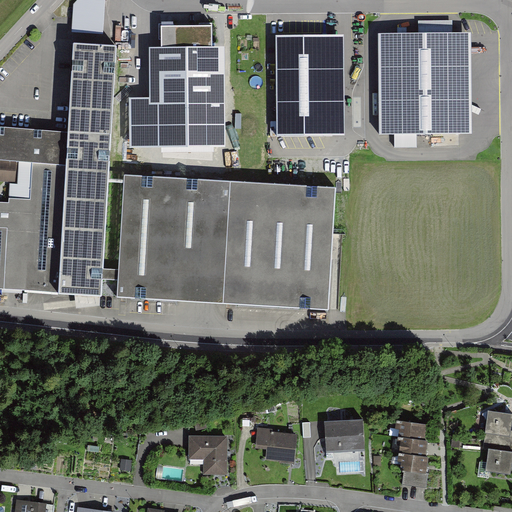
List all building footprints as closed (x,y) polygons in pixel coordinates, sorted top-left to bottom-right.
[(72,32),(103,34),(105,0),(77,0),(74,4),(72,32)] [(161,26),(161,47),(149,47),(150,98),(129,98),(130,148),(226,147),(225,47),(213,47),(213,25),(161,26)] [(331,35),(276,36),(277,137),(333,136),(331,35)] [(344,35),(331,35),(333,136),(345,136),(344,35)] [(472,37),(378,37),(379,139),(473,139),(472,37)] [(0,289),(329,309),(336,186),(125,174),(124,180),(108,179),(116,44),(74,41),(73,47),(73,53),(73,59),(72,65),(72,71),(72,77),(71,83),(71,89),(70,94),(70,100),(70,106),(69,112),(69,118),(69,124),(68,130),(54,129),(0,126),(0,289)] [(511,419),(488,416),(485,438),(510,442),(511,436),(511,429),(511,419)] [(303,423),(303,438),(311,438),(310,423),(303,423)] [(363,423),(325,425),(326,453),(365,452),(363,423)] [(395,432),(398,432),(397,440),(425,444),(427,427),(396,424),(395,432)] [(266,460),(295,464),(298,435),(272,432),(273,429),(258,428),(255,448),(267,450),(266,460)] [(485,438),(483,452),(488,453),(511,455),(511,435),(511,436),(510,442),(485,438)] [(228,439),(189,438),(189,461),(204,461),(204,476),(228,476),(228,439)] [(396,449),(400,449),(399,457),(426,460),(428,444),(425,444),(397,440),(396,449)] [(511,478),(511,470),(511,455),(488,453),(487,464),(486,474),(490,475),(511,478)] [(428,461),(426,460),(399,457),(398,465),(401,465),(400,473),(404,474),(426,477),(428,461)] [(487,464),(480,463),(478,478),(489,480),(490,475),(486,474),(487,464)] [(404,474),(403,486),(427,489),(428,477),(426,477),(404,474)] [(53,511),(55,503),(17,498),(15,511),(53,511)]
